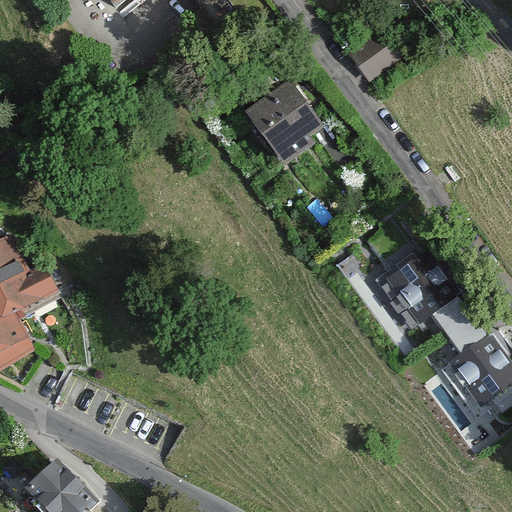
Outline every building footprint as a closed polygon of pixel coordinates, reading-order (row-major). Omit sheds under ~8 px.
[(112,0),(124,16),(146,0),(213,0),(216,4),(222,0),(112,0)] [(385,29),(353,55),(376,83),(408,56),(385,29)] [(288,82),(247,114),(286,163),(312,142),(306,134),(320,122),(288,82)] [(0,361),(37,344),(23,314),(65,294),(50,263),(35,271),(18,235),(0,243),(0,361)] [(376,281),(411,329),(463,292),(429,247),(423,252),(413,240),(385,260),(391,269),(376,281)] [(511,393),(511,361),(492,334),(442,370),(478,419),(511,393)] [(79,511),(80,511),(36,460),(2,490),(21,511),(79,511)]
